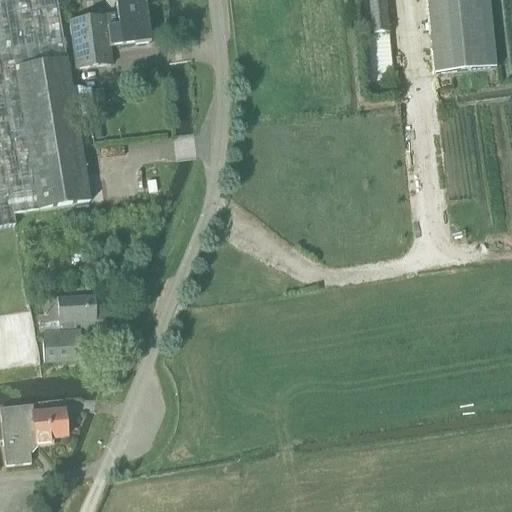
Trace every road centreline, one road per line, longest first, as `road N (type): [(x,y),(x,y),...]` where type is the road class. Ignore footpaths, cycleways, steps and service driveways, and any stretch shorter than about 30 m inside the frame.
road 1 (residential): [(102,473),(211,206),(224,95),(215,0)]
road 2 (track): [(418,78),(436,257)]
